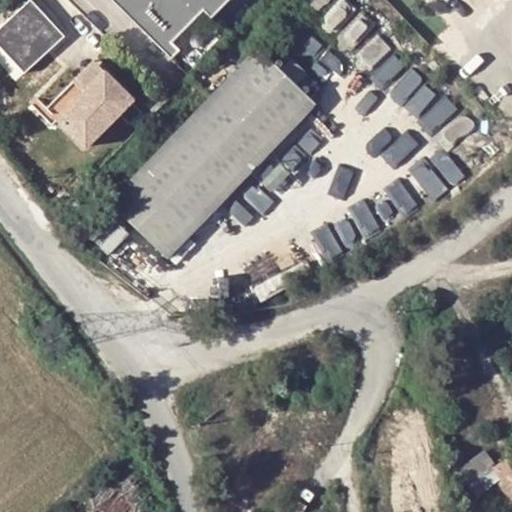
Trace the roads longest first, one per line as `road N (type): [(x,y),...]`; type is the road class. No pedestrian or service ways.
road 1 (residential): [(130,365),(361,306)]
road 2 (residential): [(361,306),(377,316),(386,360),(339,455),(353,511)]
road 3 (unclassified): [(0,184),(130,365)]
road 4 (residential): [(511,193),(460,240),(361,306)]
road 5 (unclassified): [(130,365),(169,430),(196,511)]
